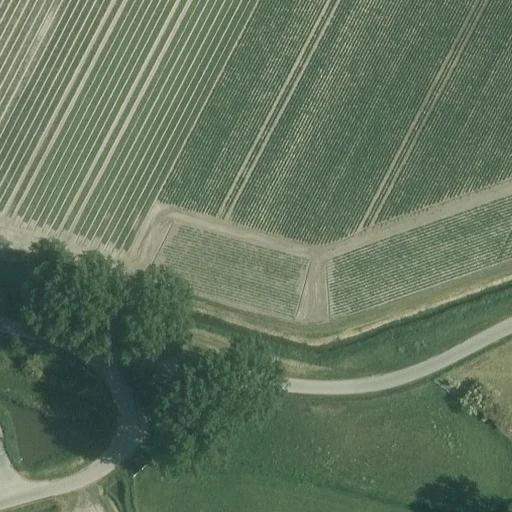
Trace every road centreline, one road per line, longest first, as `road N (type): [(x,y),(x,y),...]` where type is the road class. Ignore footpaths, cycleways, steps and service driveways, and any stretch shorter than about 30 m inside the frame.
road 1 (unclassified): [(511,326),(419,371),(359,387),(247,381)]
road 2 (unclassified): [(247,381),(75,343)]
road 3 (unclassified): [(0,506),(87,483),(124,443)]
road 4 (unclassified): [(124,443),(179,401),(247,381)]
